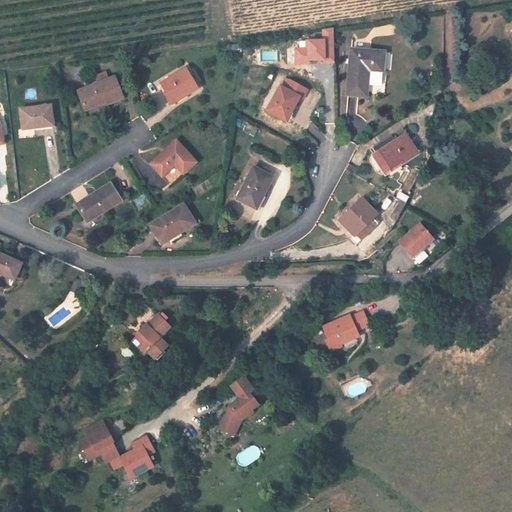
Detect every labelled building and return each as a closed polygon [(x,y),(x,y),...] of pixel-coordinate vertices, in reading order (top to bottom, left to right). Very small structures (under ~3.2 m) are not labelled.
[(384,53),(351,50),(347,95),(366,97),(368,70),(382,71),(384,53)] [(185,69),(161,84),(166,93),(164,94),(171,105),(197,89),(185,69)] [(109,80),(99,84),(78,92),(85,110),(95,106),(94,104),(105,100),(106,104),(123,97),(115,77),(109,80)] [(284,78),(267,110),(286,121),(299,97),(302,98),(307,90),(284,78)] [(21,109),(23,129),(40,127),(40,124),(53,123),(51,105),(21,109)] [(376,152),(371,155),(384,174),(415,154),(404,137),(395,143),(394,140),(386,145),(385,143),(374,150),(376,152)] [(196,163),(176,141),(151,164),(170,186),(196,163)] [(273,177),(253,167),(237,199),(256,209),(273,177)] [(77,205),(87,222),(121,201),(110,184),(77,205)] [(377,214),(362,198),(339,220),(354,236),(351,240),(356,245),(378,224),(372,219),(377,214)] [(195,224),(183,205),(150,225),(160,242),(177,231),(179,233),(195,224)] [(399,241),(410,254),(418,248),(420,250),(433,239),(421,224),(399,241)] [(410,254),(414,259),(422,253),(418,248),(410,254)] [(0,272),(14,279),(21,263),(0,254),(0,272)] [(82,282),(75,279),(70,291),(77,293),(82,282)] [(354,336),(356,330),(369,325),(363,312),(351,317),(350,315),(344,318),(345,321),(342,322),(338,320),(324,326),(329,339),(326,340),(330,348),(334,349),(342,346),(341,344),(350,340),(349,338),(354,336)] [(169,327),(158,316),(147,326),(146,325),(141,329),(143,331),(133,341),(144,352),(146,350),(157,360),(165,353),(162,350),(167,346),(159,337),(169,327)] [(222,423),(234,428),(238,419),(257,405),(248,393),(252,390),(243,378),(231,386),(240,398),(229,406),(222,423)] [(122,463),(130,477),(152,466),(147,455),(154,451),(146,436),(132,444),(135,449),(120,457),(111,441),(113,441),(102,420),(84,429),(87,435),(79,440),(86,453),(94,449),(97,454),(100,452),(105,461),(109,459),(114,467),(122,463)]
